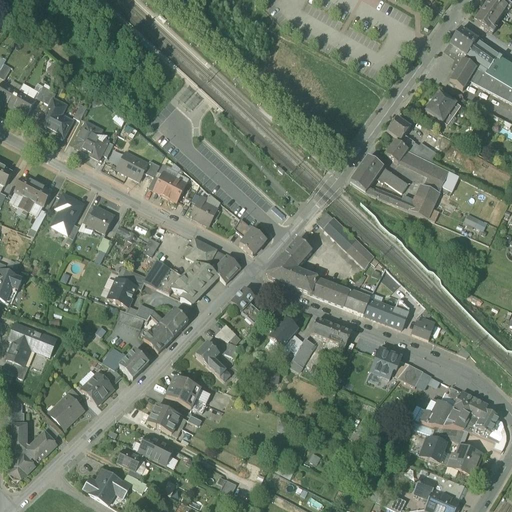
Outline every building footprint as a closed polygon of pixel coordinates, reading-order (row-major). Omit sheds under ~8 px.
[(415,0),(415,2),(428,9),(431,4),(431,3),(424,0),(415,0)] [(500,0),(490,0),(484,10),(499,21),(506,12),(508,14),(511,8),(500,0)] [(493,29),(499,21),(484,10),(474,24),(492,36),(496,31),(493,29)] [(462,63),(485,77),(498,59),(481,46),(482,44),(477,41),(476,42),(460,31),(449,47),(452,49),(448,55),(462,63)] [(511,69),(501,62),(502,61),(498,59),(485,77),(511,93),(511,69)] [(468,83),(511,106),(511,93),(485,77),(462,63),(449,84),(462,92),(468,83)] [(55,64),(46,72),(52,79),(61,71),(55,64)] [(4,66),(0,72),(0,79),(5,83),(11,71),(4,66)] [(12,83),(9,88),(19,93),(22,89),(12,83)] [(0,88),(0,104),(10,110),(19,93),(9,88),(3,84),(0,88)] [(35,103),(36,101),(42,89),(38,86),(34,93),(23,87),(22,89),(19,93),(35,103)] [(36,101),(44,105),(50,94),(42,89),(36,101)] [(35,103),(19,93),(10,110),(27,120),(36,103),(35,103)] [(55,96),(50,94),(44,105),(49,108),(53,100),(55,96)] [(425,115),(447,130),(460,111),(439,95),(425,115)] [(38,128),(63,141),(72,123),(62,118),(56,114),(61,105),(53,100),(49,108),(38,128)] [(68,108),(61,105),(56,114),(62,118),(68,108)] [(74,120),(80,123),(86,111),(80,107),(74,120)] [(125,123),(117,116),(112,122),(121,130),(125,123)] [(400,143),(400,144),(404,138),(410,130),(396,120),(386,134),(400,143)] [(73,149),(98,162),(101,157),(106,147),(105,146),(96,142),(98,139),(101,132),(86,124),(73,149)] [(406,155),(407,155),(412,147),(414,145),(404,138),(400,144),(400,143),(398,146),(407,153),(406,155)] [(101,157),(107,160),(113,147),(107,144),(105,146),(106,147),(101,157)] [(384,158),(397,167),(406,155),(407,153),(398,146),(394,144),(384,158)] [(407,155),(429,166),(435,156),(420,146),(417,150),(412,147),(407,155)] [(115,172),(139,185),(143,176),(148,167),(147,167),(124,155),(124,156),(125,157),(117,172),(115,171),(115,172)] [(426,182),(441,191),(448,175),(429,166),(407,155),(406,155),(397,167),(426,182)] [(125,157),(124,156),(115,171),(117,172),(125,157)] [(368,192),(375,181),(382,171),(367,160),(349,186),(365,197),(368,192)] [(143,176),(153,181),(154,179),(159,169),(149,164),(147,167),(148,167),(143,176)] [(174,166),(170,172),(177,176),(180,171),(174,166)] [(11,175),(0,168),(0,187),(3,189),(4,189),(11,175)] [(158,176),(161,178),(163,176),(174,181),(175,182),(178,176),(177,176),(170,172),(166,169),(165,172),(161,170),(158,176)] [(407,188),(382,171),(375,181),(382,186),(384,184),(401,197),(407,188)] [(441,191),(451,196),(458,180),(448,175),(441,191)] [(153,194),(164,200),(174,181),(163,176),(161,178),(159,181),(153,194)] [(189,182),(178,176),(175,182),(186,188),(189,182)] [(159,181),(154,179),(153,181),(147,191),(153,194),(159,181)] [(14,195),(23,199),(29,202),(36,188),(22,180),(14,195)] [(175,182),(174,181),(164,200),(176,206),(186,188),(175,182)] [(441,191),(426,182),(423,190),(439,197),(441,191)] [(36,188),(29,202),(34,205),(42,209),(43,210),(51,195),(36,188)] [(420,189),(413,205),(408,215),(427,223),(432,213),(439,197),(423,190),(420,189)] [(374,194),(368,192),(365,197),(386,206),(389,198),(375,192),(374,194)] [(18,210),(23,199),(14,195),(9,205),(18,210)] [(190,204),(196,207),(200,199),(195,196),(190,204)] [(206,202),(204,205),(217,212),(221,206),(209,196),(206,202)] [(64,236),(67,238),(73,227),(83,207),(62,197),(55,211),(59,213),(58,215),(57,215),(54,221),(55,221),(54,224),(59,226),(56,232),(64,236)] [(386,206),(408,215),(413,205),(402,200),(401,204),(389,198),(386,206)] [(23,213),(29,202),(23,199),(18,210),(23,213)] [(189,219),(208,229),(217,212),(204,205),(206,202),(200,199),(196,207),(189,219)] [(28,216),(34,205),(29,202),(23,213),(28,216)] [(34,205),(28,216),(36,220),(40,212),(42,209),(34,205)] [(94,231),(105,237),(114,221),(95,211),(87,226),(95,230),(94,231)] [(31,231),(37,234),(47,215),(40,212),(36,220),(31,231)] [(439,216),(432,213),(427,223),(434,226),(439,216)] [(322,232),(364,273),(373,261),(333,221),(332,222),(326,216),(317,226),(323,232),(322,232)] [(464,226),(474,231),(478,223),(468,218),(464,226)] [(244,241),(252,232),(240,222),(234,233),(244,241)] [(487,227),(478,223),(474,231),(483,235),(487,227)] [(59,226),(54,224),(51,230),(54,231),(56,232),(59,226)] [(95,230),(87,226),(86,228),(81,225),(79,230),(77,234),(91,237),(94,231),(95,230)] [(63,238),(73,243),(77,234),(79,230),(73,227),(67,238),(64,236),(63,238)] [(129,233),(119,228),(115,235),(126,240),(129,234),(129,233)] [(37,234),(31,231),(27,238),(33,240),(37,234)] [(63,238),(64,236),(56,232),(54,231),(52,235),(62,239),(63,238)] [(239,247),(252,259),(265,243),(252,232),(244,241),(239,247)] [(137,238),(129,234),(126,240),(125,243),(133,247),(137,238)] [(159,246),(150,240),(145,249),(150,251),(155,254),(159,246)] [(100,253),(105,256),(111,245),(103,241),(98,252),(100,253)] [(185,260),(196,266),(211,274),(215,270),(209,267),(216,254),(216,253),(194,242),(185,260)] [(282,260),(296,272),(311,255),(297,243),(282,260)] [(146,257),(151,260),(155,254),(150,251),(146,257)] [(105,256),(100,253),(94,265),(99,268),(105,256)] [(209,267),(215,270),(226,259),(216,254),(209,267)] [(218,280),(225,287),(240,271),(227,258),(226,259),(215,270),(211,274),(218,280)] [(268,280),(310,297),(316,282),(295,273),(296,272),(282,260),(267,277),(268,280)] [(157,263),(146,281),(143,286),(144,287),(156,292),(169,272),(157,263)] [(171,293),(182,298),(192,302),(212,282),(214,284),(218,280),(211,274),(196,266),(182,280),(169,272),(156,292),(169,298),(171,293)] [(119,276),(133,283),(143,287),(144,287),(143,286),(146,281),(121,270),(119,275),(119,276)] [(0,304),(5,306),(11,291),(17,293),(21,283),(3,275),(0,274),(0,304)] [(70,279),(63,276),(59,285),(66,288),(70,279)] [(130,288),(133,283),(119,276),(116,282),(130,288)] [(365,279),(362,277),(353,289),(357,292),(365,279)] [(111,293),(115,284),(108,281),(103,290),(111,293)] [(108,301),(127,310),(136,291),(130,288),(116,282),(115,284),(111,293),(108,301)] [(192,302),(195,304),(214,284),(212,282),(192,302)] [(310,297),(343,310),(349,295),(316,282),(310,297)] [(136,291),(141,294),(143,287),(133,283),(130,288),(136,291)] [(369,302),(372,296),(360,290),(357,298),(369,302)] [(11,291),(5,306),(8,308),(13,296),(16,297),(17,293),(11,291)] [(230,305),(241,315),(250,306),(255,301),(244,291),(230,305)] [(357,298),(349,295),(343,310),(362,318),(369,302),(357,298)] [(372,296),(369,302),(380,307),(383,300),(372,296)] [(195,304),(192,302),(182,298),(180,303),(191,308),(195,304)] [(80,314),(84,302),(78,300),(73,312),(80,314)] [(369,302),(362,318),(388,328),(394,312),(380,307),(369,302)] [(388,328),(400,333),(407,318),(407,317),(406,317),(408,313),(406,311),(401,306),(402,305),(398,304),(394,313),(394,312),(388,328)] [(263,318),(250,306),(241,315),(253,327),(263,318)] [(140,308),(135,319),(143,323),(147,324),(150,319),(149,319),(152,314),(140,308)] [(150,319),(159,328),(173,341),(188,325),(174,312),(163,324),(152,314),(149,319),(150,319)] [(140,331),(143,323),(135,319),(120,313),(117,322),(140,331)] [(278,349),(281,352),(281,351),(285,348),(293,338),(298,332),(285,320),(280,326),(276,322),(268,331),(272,335),(267,340),(270,343),(269,344),(277,351),(278,349)] [(310,337),(327,344),(334,328),(317,322),(310,337)] [(411,337),(428,344),(430,338),(434,328),(428,326),(428,325),(421,323),(419,327),(415,326),(411,337)] [(7,363),(24,370),(31,352),(50,359),(56,344),(16,328),(15,330),(13,330),(8,343),(13,345),(6,363),(7,363)] [(158,356),(173,341),(159,328),(151,336),(149,335),(143,341),(149,347),(148,348),(152,352),(153,351),(158,356)] [(215,339),(228,345),(235,337),(225,328),(215,339)] [(351,335),(334,328),(327,344),(339,349),(338,351),(343,353),(351,335)] [(440,331),(434,328),(430,338),(436,341),(440,331)] [(106,334),(99,329),(94,336),(101,341),(106,334)] [(293,338),(285,348),(291,353),(291,354),(295,358),(302,347),(302,346),(293,338)] [(302,346),(302,347),(310,352),(313,347),(305,342),(302,346)] [(207,369),(219,380),(225,373),(214,362),(219,357),(207,345),(195,357),(207,369)] [(224,357),(235,362),(240,351),(229,346),(224,357)] [(311,353),(310,352),(302,347),(295,358),(287,371),(298,376),(301,370),(311,353)] [(287,358),(291,354),(291,353),(285,348),(281,351),(283,353),(283,354),(287,358)] [(466,361),(469,358),(461,349),(456,356),(466,361)] [(108,357),(122,365),(128,360),(113,351),(108,357)] [(389,383),(390,378),(392,373),(395,374),(400,363),(400,361),(378,352),(369,375),(389,383)] [(128,360),(122,365),(119,369),(132,382),(148,366),(134,353),(128,360)] [(115,374),(119,369),(122,365),(108,357),(103,354),(97,364),(110,372),(114,375),(115,374)] [(2,375),(23,383),(28,371),(24,370),(7,363),(2,375)] [(331,373),(337,376),(343,366),(337,363),(331,373)] [(409,367),(400,363),(395,374),(392,373),(390,378),(398,381),(409,367)] [(398,381),(414,390),(415,389),(423,374),(409,367),(398,381)] [(101,380),(110,390),(121,380),(115,374),(114,375),(110,372),(101,380)] [(84,389),(95,378),(90,373),(79,384),(84,389)] [(230,378),(225,373),(219,380),(224,384),(230,378)] [(431,379),(423,374),(415,389),(423,393),(427,387),(431,380),(431,379)] [(81,392),(97,408),(113,392),(110,390),(101,380),(100,381),(96,377),(95,378),(84,389),(81,392)] [(174,380),(170,390),(195,402),(199,394),(200,393),(174,380)] [(439,385),(431,380),(427,387),(436,392),(439,385)] [(192,410),(195,402),(170,390),(165,400),(191,412),(192,410)] [(447,399),(456,404),(461,395),(451,390),(448,397),(447,399)] [(69,399),(76,406),(81,401),(71,391),(65,396),(69,400),(69,399)] [(199,394),(195,402),(206,407),(209,399),(199,394)] [(447,399),(448,397),(444,395),(439,405),(452,412),(456,404),(447,399)] [(442,430),(462,433),(463,432),(465,427),(473,430),(474,431),(484,413),(485,413),(487,408),(461,395),(456,404),(452,412),(442,430)] [(11,428),(24,428),(24,416),(22,416),(22,404),(9,397),(9,417),(11,417),(11,428)] [(50,418),(64,432),(83,414),(76,406),(69,399),(69,400),(50,418)] [(442,430),(452,412),(439,405),(431,401),(419,425),(430,429),(442,430)] [(202,415),(206,407),(195,402),(192,410),(202,415)] [(156,408),(152,418),(176,429),(180,420),(156,408)] [(484,413),(474,431),(490,437),(495,427),(496,427),(497,425),(497,424),(497,423),(498,420),(498,419),(490,415),(489,416),(485,413),(484,413)] [(171,438),(176,429),(152,418),(147,427),(171,438)] [(187,423),(198,428),(200,423),(189,418),(187,423)] [(363,420),(354,437),(363,442),(372,425),(363,420)] [(431,440),(434,431),(411,423),(408,432),(431,440)] [(473,430),(471,435),(495,446),(492,451),(501,456),(505,448),(506,444),(506,438),(505,436),(501,425),(497,423),(497,424),(497,425),(496,427),(495,427),(490,437),(474,431),(473,430)] [(19,482),(20,483),(34,469),(30,464),(36,458),(41,463),(56,448),(44,435),(30,450),(26,448),(26,428),(24,428),(11,428),(9,428),(9,429),(13,429),(13,436),(9,436),(9,454),(15,454),(17,454),(17,458),(15,458),(15,460),(13,460),(13,464),(9,464),(9,479),(10,479),(10,477),(16,477),(20,481),(19,482)] [(45,432),(54,442),(59,437),(50,428),(45,432)] [(448,442),(463,447),(468,434),(463,432),(462,433),(442,430),(440,436),(439,437),(449,439),(448,442)] [(143,458),(152,462),(160,446),(145,439),(137,455),(138,455),(143,458)] [(420,457),(438,465),(442,454),(446,446),(437,442),(436,444),(430,442),(426,440),(420,457)] [(174,453),(160,446),(152,462),(166,469),(174,453)] [(458,472),(472,478),(481,457),(460,449),(456,458),(452,456),(452,458),(447,468),(458,472)] [(130,472),(135,475),(135,474),(140,464),(141,462),(136,459),(122,452),(116,465),(130,472)] [(447,468),(452,458),(442,454),(438,465),(447,468)] [(143,466),(140,464),(135,474),(140,477),(144,470),(143,466)] [(458,472),(447,468),(444,476),(455,480),(458,472)] [(127,478),(138,483),(140,477),(135,474),(135,475),(130,472),(127,478)] [(422,472),(420,478),(436,484),(433,492),(458,503),(464,489),(422,472)] [(89,497),(108,509),(115,497),(123,502),(130,491),(131,490),(123,486),(103,474),(96,485),(90,482),(83,493),(89,497)] [(419,497),(429,501),(433,492),(436,484),(420,478),(417,486),(415,492),(416,493),(420,495),(419,497)] [(130,491),(141,498),(147,488),(128,479),(123,486),(131,490),(130,491)] [(220,493),(231,498),(236,488),(225,482),(220,493)] [(424,511),(425,511),(454,511),(457,508),(459,504),(458,503),(433,492),(429,501),(424,511)] [(389,503),(386,509),(390,511),(401,511),(405,504),(392,497),(389,503)] [(380,507),(386,509),(389,503),(383,500),(380,507)]
